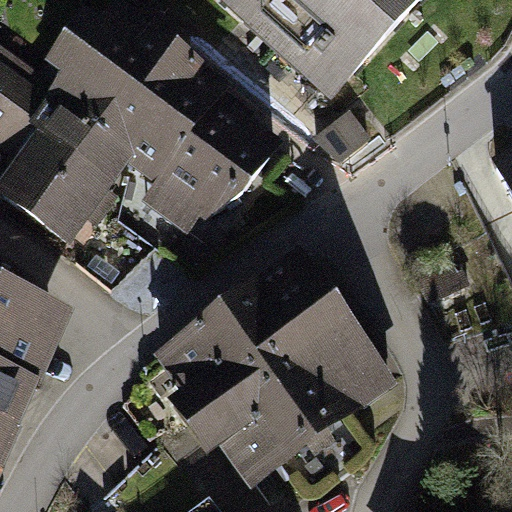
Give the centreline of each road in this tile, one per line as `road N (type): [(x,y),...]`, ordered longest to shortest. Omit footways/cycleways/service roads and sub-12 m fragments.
road 1 (residential): [(333,209),(150,336),(65,426),(9,511)]
road 2 (residential): [(511,79),(333,209)]
road 3 (residential): [(434,381),(333,209)]
road 4 (track): [(0,236),(150,336)]
road 5 (residential): [(371,511),(426,414),(434,381)]
